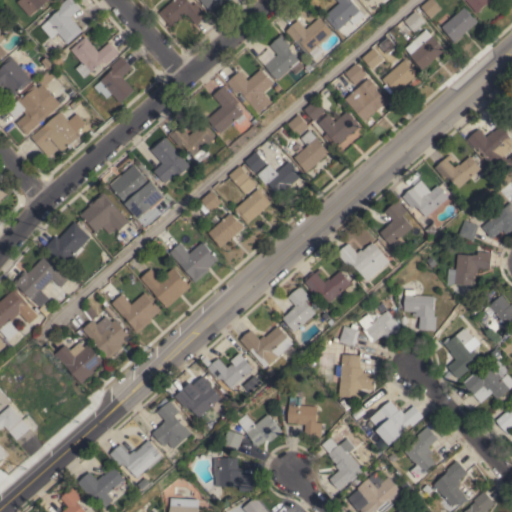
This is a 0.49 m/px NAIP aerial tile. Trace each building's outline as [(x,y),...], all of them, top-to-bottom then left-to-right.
[(27,0),(56,0),(55,1),(54,0),(52,2),(50,0),(47,2),(37,10),(27,0)] [(82,30),(67,43),(58,32),(51,37),(41,25),(59,10),(59,9),(60,8),(58,6),(65,0),(73,0),(80,8),(70,16),(82,30)] [(172,0),(188,0),(190,2),(191,1),(193,4),(196,2),(207,15),(196,24),(186,13),(171,26),(159,12),(172,0)] [(222,0),(223,1),(211,11),(201,0),(222,0)] [(337,0),(352,0),(366,16),(355,25),(350,19),(337,30),(324,15),(339,2),(337,0)] [(435,0),(442,8),(431,18),(421,6),(427,0),(435,0)] [(492,0),(488,4),(488,3),(480,9),(481,10),(477,13),(466,0),(492,0)] [(464,6),(474,17),(478,21),(454,41),(451,37),(442,26),(464,6)] [(426,22),(415,32),(404,20),(415,10),(426,22)] [(316,46),(322,52),(315,58),(298,39),(295,41),(286,30),(298,20),(305,29),(319,17),(332,32),(316,46)] [(423,69),(410,55),(411,54),(405,47),(412,41),(426,28),(432,35),(445,49),(423,69)] [(280,35),(280,34),(281,33),(285,38),(284,38),(290,45),(289,47),(291,49),(291,50),(299,59),(306,66),(296,75),(290,68),(278,79),(265,64),(276,55),(278,54),(270,44),(280,35)] [(98,51),(110,41),(119,52),(106,64),(104,61),(101,63),(90,72),(90,71),(83,78),(75,68),(82,62),(70,49),(85,36),(98,51)] [(383,59),(372,68),(362,57),(373,47),(383,59)] [(32,80),(17,93),(14,90),(12,93),(6,86),(4,87),(1,83),(0,83),(0,64),(11,55),(32,80)] [(60,55),(63,59),(57,65),(53,60),(60,55)] [(134,90),(120,102),(112,93),(107,98),(100,91),(99,92),(94,86),(100,80),(111,70),(111,69),(112,67),(110,65),(121,56),(132,67),(122,76),(134,90)] [(419,73),(396,94),(393,91),(391,93),(388,89),(390,87),(382,79),(383,77),(382,76),(387,71),(389,73),(406,58),(419,73)] [(366,74),(355,84),(345,72),(356,63),(366,74)] [(261,68),(274,83),(263,92),(272,101),(259,113),(250,102),(251,102),(243,93),(242,93),(239,90),(237,93),(227,81),(239,71),(248,80),(261,68)] [(364,120),(353,107),(353,108),(345,98),(367,79),(367,80),(369,78),(377,87),(376,88),(383,96),(384,95),(388,99),(364,120)] [(29,131),(29,132),(27,134),(16,122),(26,114),(23,110),(15,117),(7,109),(17,100),(16,99),(18,97),(18,98),(34,84),(37,87),(42,83),(60,104),(29,131)] [(235,97),(232,100),(244,113),(243,113),(246,117),(239,123),(236,120),(221,133),(208,119),(223,105),(213,95),(224,85),(235,97)] [(74,109),(70,104),(76,99),(80,103),(74,109)] [(314,120),(304,109),(315,99),(325,111),(314,120)] [(337,145),(334,141),(331,144),(323,135),(327,132),(318,122),(328,113),(335,121),(347,110),(360,125),(337,145)] [(30,136),(33,133),(33,134),(60,111),(68,120),(76,113),(85,123),(77,130),(81,134),(62,151),(59,148),(49,156),(30,136)] [(308,125),(297,135),(287,123),(298,113),(308,125)] [(204,122),(217,136),(205,147),(211,153),(199,162),(183,144),(180,146),(169,133),(180,123),(190,135),(204,122)] [(511,138),(511,146),(506,152),(505,161),(511,154),(511,165),(504,172),(499,165),(494,169),(484,157),(487,154),(486,153),(482,147),(479,150),(477,147),(475,149),(467,138),(479,128),(486,136),(492,131),(493,132),(500,125),(501,127),(511,138)] [(325,147),(326,146),(330,151),(307,171),(294,157),(307,145),(300,137),(310,129),(325,147)] [(190,165),(177,176),(175,174),(165,183),(157,174),(154,171),(163,163),(151,149),(165,137),(190,165)] [(256,151),(259,149),(263,153),(260,155),(266,162),(262,166),(264,168),(269,163),(277,172),(289,161),(301,174),(278,196),(274,192),(275,190),(267,181),(266,183),(257,174),(260,172),(257,169),(255,171),(245,160),(256,151)] [(470,155),(481,168),(458,187),(451,178),(450,179),(447,176),(444,178),(434,167),(449,154),(451,155),(447,159),(454,167),(458,163),(459,164),(470,155)] [(140,161),(149,172),(148,173),(146,174),(137,164),(138,162),(140,161)] [(167,192),(173,199),(171,200),(167,204),(163,199),(151,209),(150,208),(139,218),(125,203),(126,202),(110,184),(133,163),(149,182),(151,180),(163,194),(165,193),(167,192)] [(256,184),(246,194),(229,174),(240,165),(256,184)] [(0,180),(5,186),(10,191),(0,199),(0,180)] [(438,184),(449,197),(426,216),(424,213),(418,218),(410,209),(412,207),(402,196),(413,186),(422,196),(426,192),(428,193),(438,184)] [(248,223),(235,209),(258,188),(271,202),(248,223)] [(222,202),(211,211),(210,210),(205,213),(197,204),(201,200),(200,199),(211,190),(222,202)] [(108,233),(102,226),(95,232),(85,220),(80,214),(90,205),(88,204),(103,191),(129,221),(118,230),(115,226),(108,233)] [(407,211),(402,215),(413,226),(401,236),(406,241),(396,250),(380,232),(387,225),(386,225),(393,219),(387,212),(386,213),(384,211),(397,200),(407,211)] [(510,201),(511,203),(511,212),(511,213),(511,214),(511,229),(509,232),(508,231),(505,233),(502,229),(492,239),(490,237),(489,238),(487,235),(488,234),(481,226),(481,224),(478,221),(485,214),(489,219),(510,201)] [(231,212),(240,223),(241,222),(245,226),(221,248),(217,243),(218,243),(209,232),(231,212)] [(473,240),(458,235),(463,219),(479,224),(473,240)] [(64,265),(50,252),(50,253),(44,247),(56,235),(58,238),(74,221),(77,223),(77,224),(90,236),(81,246),(83,248),(78,254),(75,252),(72,255),(77,259),(71,266),(67,262),(64,265)] [(437,230),(432,235),(426,229),(432,224),(437,230)] [(203,241),(218,259),(209,267),(210,269),(195,282),(193,279),(193,278),(170,252),(180,243),(189,253),(203,241)] [(367,280),(358,270),(353,264),(353,265),(351,263),(349,264),(348,263),(347,264),(337,253),(348,243),(357,253),(361,249),(362,250),(373,241),(389,261),(367,280)] [(439,253),(445,249),(450,255),(444,260),(439,253)] [(457,253),(472,255),(472,254),(477,254),(477,251),(491,252),(489,269),(478,267),(477,273),(474,273),(473,285),(454,283),(447,285),(448,268),(455,269),(457,253)] [(43,256),(68,280),(61,287),(53,278),(41,290),(49,297),(41,306),(17,284),(16,285),(13,282),(25,270),(28,272),(43,256)] [(426,260),(431,256),(437,263),(432,267),(426,260)] [(160,279),(173,267),(191,286),(168,307),(141,278),(151,268),(160,279)] [(340,270),(351,283),(328,302),(321,292),(319,293),(317,291),(315,293),(305,281),(306,280),(304,278),(313,271),(314,273),(320,268),(321,270),(317,273),(324,282),(329,278),(330,279),(340,270)] [(294,331),(282,317),(290,310),(295,305),(289,298),(288,298),(287,297),(300,286),(310,297),(305,300),(316,312),(294,331)] [(19,330),(9,340),(0,330),(0,301),(15,287),(17,290),(17,291),(28,304),(38,315),(29,323),(20,312),(10,321),(19,330)] [(434,296),(433,309),(434,309),(434,316),(436,316),(435,330),(418,328),(419,316),(412,315),(412,312),(415,312),(416,311),(403,310),(404,294),(404,289),(415,289),(415,294),(434,296)] [(145,292),(161,310),(151,318),(152,320),(137,333),(111,303),(122,293),(131,304),(145,292)] [(511,325),(509,328),(494,312),(490,316),(485,311),(486,310),(484,308),(488,305),(489,305),(501,294),(510,304),(511,303),(511,304),(511,325)] [(311,301),(314,298),(319,303),(315,306),(311,301)] [(480,311),(476,315),(467,305),(471,301),(480,311)] [(98,315),(92,319),(85,309),(91,305),(98,315)] [(368,313),(374,320),(369,313),(374,309),(380,315),(387,309),(401,327),(398,329),(399,330),(390,337),(389,336),(386,338),(384,335),(382,336),(381,335),(372,342),(371,340),(370,341),(368,338),(369,337),(362,329),(364,328),(358,320),(368,313)] [(106,316),(111,322),(116,318),(131,336),(122,344),(123,346),(108,359),(82,328),(93,319),(97,323),(106,316)] [(343,325),(351,327),(352,323),(358,325),(356,329),(359,330),(354,345),(339,341),(343,325)] [(265,367),(250,350),(240,339),(251,329),(260,339),(264,335),(265,336),(278,325),(293,343),(265,367)] [(465,327),(473,336),(466,342),(476,354),(468,361),(469,362),(465,365),(468,369),(457,378),(447,366),(455,359),(450,352),(450,351),(445,344),(465,327)] [(81,383),(55,353),(65,344),(70,350),(80,341),(84,346),(88,342),(105,362),(81,383)] [(258,374),(236,393),(223,378),(220,381),(207,367),(222,354),(224,356),(220,359),(227,367),(231,363),(233,365),(234,364),(230,360),(239,352),(258,374)] [(342,354),(360,355),(359,364),(360,364),(360,367),(363,367),(363,372),(375,372),(374,389),(361,388),(361,397),(339,395),(342,354)] [(511,379),(511,386),(510,388),(509,388),(497,399),(491,392),(480,402),(462,382),(473,372),(474,373),(487,362),(490,366),(498,359),(508,370),(504,374),(504,375),(507,373),(511,379)] [(276,372),(271,376),(266,370),(271,366),(276,372)] [(199,417),(191,408),(190,408),(187,405),(185,407),(175,396),(186,386),(195,396),(199,392),(200,393),(210,385),(221,397),(199,417)] [(287,422),(290,396),(301,397),(300,404),(317,406),(316,417),(322,418),(320,436),(304,434),(305,424),(287,422)] [(174,448),(168,442),(164,446),(152,432),(162,424),(162,423),(165,420),(159,413),(158,413),(156,412),(170,400),(179,411),(175,415),(184,426),(185,425),(192,433),(174,448)] [(399,410),(400,409),(404,413),(413,404),(423,416),(412,426),(410,423),(406,426),(406,425),(401,430),(403,432),(389,445),(376,430),(378,428),(369,418),(390,400),(399,410)] [(0,413),(10,405),(30,428),(17,439),(4,425),(0,428),(0,444),(7,453),(0,459),(0,413)] [(511,425),(507,430),(510,434),(509,435),(496,420),(507,410),(509,413),(511,410),(511,411),(511,425)] [(268,413),(282,430),(269,441),(267,438),(261,443),(257,445),(256,444),(254,445),(252,442),(254,440),(237,421),(246,413),(255,424),(268,413)] [(415,441),(414,440),(418,436),(416,434),(427,425),(437,438),(428,446),(432,451),(429,453),(436,462),(423,473),(404,450),(415,441)] [(238,448),(222,442),(223,440),(222,440),(223,436),(225,437),(227,429),(243,435),(238,448)] [(339,444),(347,437),(355,446),(348,452),(360,465),(359,466),(363,471),(351,481),(350,479),(339,489),(329,478),(339,470),(335,465),(336,464),(327,454),(329,452),(321,444),(330,437),(337,445),(339,444)] [(138,478),(126,464),(125,466),(123,463),(122,465),(121,464),(120,465),(110,453),(127,438),(135,446),(140,442),(142,444),(149,439),(164,456),(138,478)] [(213,457),(237,457),(237,465),(238,465),(238,470),(241,470),(241,474),(253,474),(253,490),(239,490),(239,485),(215,486),(215,477),(214,474),(213,457)] [(16,466),(18,464),(19,465),(27,458),(29,461),(19,470),(18,469),(16,466)] [(447,472),(445,469),(456,460),(467,472),(458,479),(460,481),(457,485),(459,487),(458,488),(468,499),(460,505),(457,501),(452,506),(433,484),(447,472)] [(128,488),(104,508),(92,494),(91,495),(89,493),(87,492),(87,493),(78,482),(90,471),(97,480),(103,474),(104,475),(114,466),(125,479),(122,482),(128,488)] [(376,471),(384,480),(388,476),(402,492),(389,503),(386,500),(377,508),(380,511),(361,511),(360,510),(359,510),(349,499),(357,492),(366,503),(368,501),(357,487),(376,471)] [(145,477),(150,482),(143,489),(138,484),(145,477)] [(427,484),(432,489),(427,494),(426,492),(422,488),(427,484)] [(61,511),(68,506),(61,497),(62,496),(61,494),(66,490),(68,491),(72,487),(81,498),(77,501),(86,511),(61,511)] [(467,491),(472,487),(475,491),(471,495),(470,495),(468,496),(466,493),(467,492),(467,491)] [(420,490),(424,494),(420,498),(416,494),(420,490)] [(484,511),(463,511),(471,506),(470,505),(474,501),(473,499),(483,490),(494,503),(484,511)] [(246,511),(243,507),(255,496),(268,511),(283,511),(286,510),(287,511),(246,511)] [(198,499),(197,511),(168,511),(170,497),(198,499)] [(398,511),(411,501),(419,511),(417,511),(398,511)]
